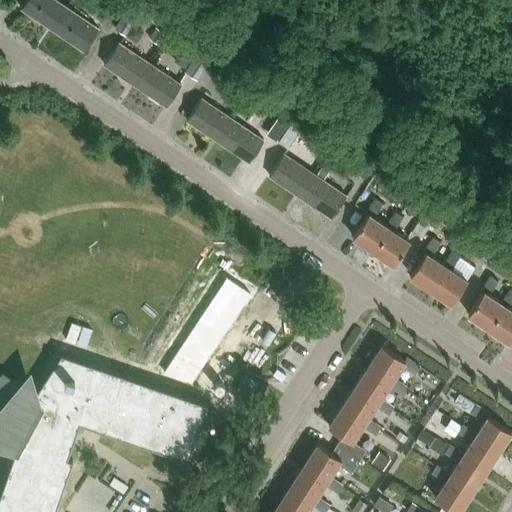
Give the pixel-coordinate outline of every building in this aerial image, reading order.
[(59,0),(25,0),(21,6),(53,28),(68,6),(59,0)] [(68,6),(53,28),(84,49),(99,27),(68,6)] [(137,15),(135,13),(127,8),(114,26),(125,33),(137,15)] [(156,27),(149,37),(159,44),(166,34),(156,27)] [(171,32),(166,42),(178,49),(184,40),(171,32)] [(119,41),(104,63),(135,84),(150,62),(119,41)] [(211,59),(199,50),(185,70),(197,79),(211,59)] [(150,62),(135,84),(166,105),(181,83),(150,62)] [(201,96),(186,118),(218,139),(232,117),(201,96)] [(232,117),(218,139),(249,160),(264,138),(232,117)] [(291,122),(278,141),(287,147),(300,128),(291,122)] [(284,151),(269,174),(300,195),(315,172),(284,151)] [(322,166),(317,174),(323,178),(328,170),(322,166)] [(315,172),(300,195),(331,216),(346,194),(323,178),(317,174),(315,172)] [(409,198),(426,209),(435,215),(443,203),(417,186),(409,198)] [(365,189),(361,194),(365,197),(369,192),(365,189)] [(368,211),(352,235),(372,248),(388,225),(386,223),(374,215),(383,202),(375,197),(366,210),(368,211)] [(426,209),(413,229),(422,235),(435,215),(426,209)] [(388,225),(372,248),(393,262),(409,239),(394,228),(403,215),(395,210),(386,223),(388,225)] [(489,240),(499,247),(510,230),(499,224),(489,240)] [(426,251),(411,274),(430,287),(446,264),(444,263),(431,254),(441,241),(433,236),(424,249),(426,251)] [(446,264),(430,287),(451,301),(467,278),(451,267),(461,254),(453,249),(444,263),(446,264)] [(483,289),(468,313),(488,326),(504,302),(502,301),(489,292),(498,279),(490,274),(481,288),(483,289)] [(228,276),(165,371),(191,381),(252,292),(228,276)] [(504,302),(488,326),(509,340),(511,335),(511,307),(509,306),(511,301),(511,288),(502,301),(504,302)] [(382,344),(369,364),(392,379),(394,376),(402,364),(416,373),(421,365),(407,355),(405,358),(382,344)] [(0,413),(24,429),(0,499),(0,511),(53,511),(72,459),(67,457),(79,419),(186,456),(205,402),(156,385),(63,354),(34,398),(0,376),(0,413)] [(369,364),(355,385),(378,400),(380,397),(389,384),(402,393),(408,385),(394,376),(392,379),(369,364)] [(355,385),(343,404),(366,419),(368,416),(375,405),(388,413),(393,405),(380,397),(378,400),(355,385)] [(462,395),(458,401),(472,410),(471,411),(484,419),(476,432),(474,435),(498,450),(511,430),(488,414),(490,412),(476,403),(462,395)] [(343,404),(329,425),(342,434),(336,442),(360,458),(366,448),(353,439),(362,425),(375,433),(380,424),(368,416),(366,419),(343,404)] [(455,435),(458,431),(462,425),(451,418),(445,428),(455,435)] [(462,425),(458,431),(471,440),(463,452),(461,455),(485,470),(498,450),(474,435),(476,432),(463,423),(462,425)] [(423,429),(417,437),(429,445),(435,437),(423,429)] [(399,430),(395,436),(404,442),(408,436),(399,430)] [(317,443),(304,463),(328,478),(329,475),(337,463),(351,472),(360,458),(336,442),(331,451),(317,443)] [(450,444),(445,451),(458,460),(450,472),(448,475),(472,490),(485,470),(461,455),(463,452),(450,444)] [(384,468),(391,458),(380,451),(374,461),(384,468)] [(304,463),(291,483),(314,498),(316,495),(324,483),(337,491),(342,483),(329,475),(328,478),(304,463)] [(436,463),(431,471),(444,480),(435,495),(458,511),(472,490),(448,475),(450,472),(436,463)] [(291,483),(278,503),(291,511),(305,511),(311,503),(324,511),(328,506),(329,504),(316,495),(314,498),(291,483)] [(412,502),(407,509),(411,511),(424,511),(425,510),(412,502)] [(291,511),(278,503),(272,511),(291,511)]
